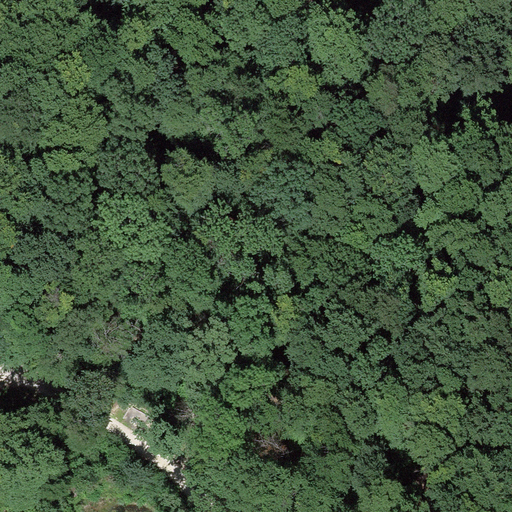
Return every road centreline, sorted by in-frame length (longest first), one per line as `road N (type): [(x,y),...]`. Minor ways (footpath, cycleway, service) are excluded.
road 1 (track): [(152,460),(197,373),(252,311),(511,122)]
road 2 (track): [(181,0),(172,70),(183,178),(179,293),(170,303),(0,332)]
road 3 (track): [(216,511),(0,353)]
road 4 (track): [(196,494),(231,484),(289,484),(373,511)]
